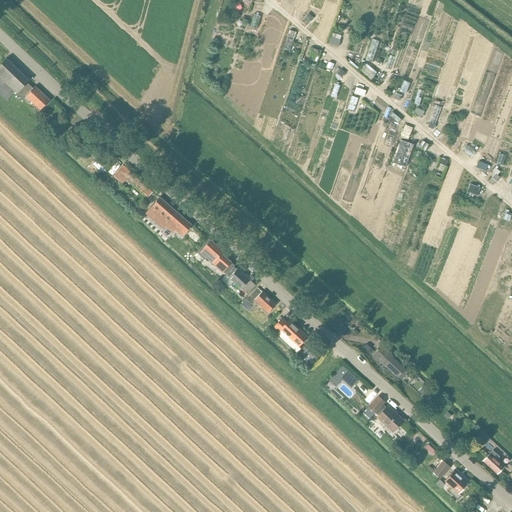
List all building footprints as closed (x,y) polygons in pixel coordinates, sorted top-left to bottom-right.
[(33,89),(27,83),(29,80),(6,58),(0,64),(0,95),(6,101),(15,92),(16,93),(16,94),(22,100),(23,98),(28,103),(31,101),(40,110),(49,100),(35,86),(33,89)] [(365,63),(360,70),(371,79),(376,72),(365,63)] [(356,87),(354,94),(363,97),(365,91),(356,87)] [(90,157),(95,152),(91,147),(85,153),(90,157)] [(103,174),(107,170),(109,168),(99,158),(93,164),(103,174)] [(123,166),(114,176),(122,184),(127,179),(131,173),(123,166)] [(470,184),(467,192),(477,195),(479,188),(470,184)] [(192,226),(160,197),(145,214),(153,220),(164,230),(166,227),(173,233),(176,230),(182,236),(192,226)] [(211,240),(209,239),(196,252),(204,260),(207,257),(222,271),(230,262),(221,253),(223,251),(211,240)] [(236,270),(233,268),(226,275),(229,277),(228,278),(241,289),(247,294),(256,285),(237,268),(236,270)] [(262,292),(258,288),(246,300),(250,305),(255,300),(268,312),(276,304),(262,291),(262,292)] [(287,322),(282,318),(274,327),(280,333),(282,331),(298,346),(308,337),(289,320),(287,322)] [(405,369),(393,358),(393,357),(382,346),(373,356),(384,366),(385,365),(397,377),(405,369)] [(341,366),(327,381),(335,388),(341,381),(351,389),(357,382),(341,366)] [(424,385),(417,391),(427,401),(434,394),(424,385)] [(375,414),(385,403),(378,396),(367,407),(375,414)] [(392,432),(403,420),(388,405),(377,417),(392,432)] [(497,475),(504,467),(497,459),(499,456),(492,451),(490,453),(482,461),(497,475)] [(440,478),(450,467),(443,461),(433,472),(440,478)] [(459,493),(468,483),(453,470),(444,480),(459,493)] [(439,480),(435,484),(440,488),(444,484),(439,480)]
